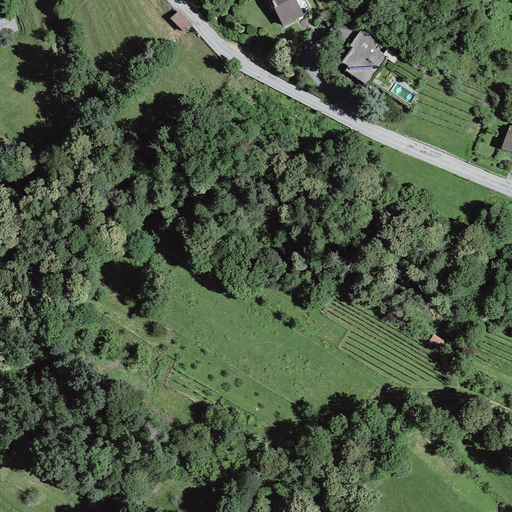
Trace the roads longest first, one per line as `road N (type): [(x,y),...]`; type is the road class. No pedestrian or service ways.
road 1 (track): [(511,413),(446,395),(407,398),(220,484),(170,480),(138,492),(96,491),(0,465)]
road 2 (tertiary): [(511,190),(384,138),(242,65),(176,0)]
road 3 (track): [(56,0),(56,144)]
